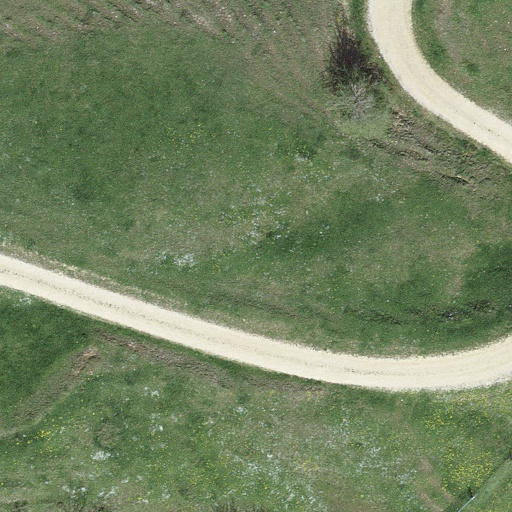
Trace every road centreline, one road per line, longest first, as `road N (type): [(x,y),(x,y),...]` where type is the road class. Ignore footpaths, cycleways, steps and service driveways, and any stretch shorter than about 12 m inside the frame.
road 1 (track): [(511,355),(470,370),(336,368),(250,349),(0,266)]
road 2 (track): [(390,0),(395,42),(415,74),(511,143)]
